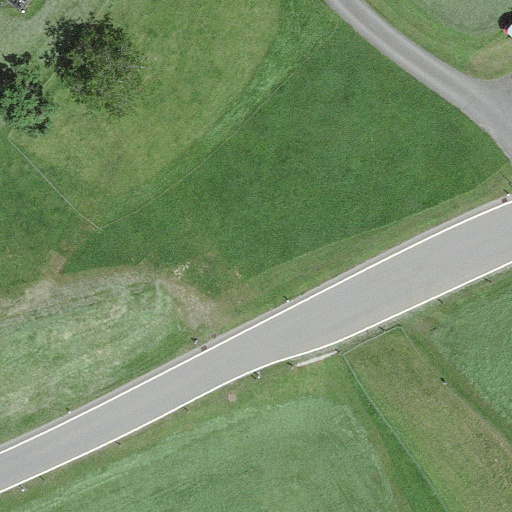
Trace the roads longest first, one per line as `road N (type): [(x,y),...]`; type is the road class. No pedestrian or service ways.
road 1 (tertiary): [(511,230),(0,473)]
road 2 (track): [(511,133),(344,0)]
